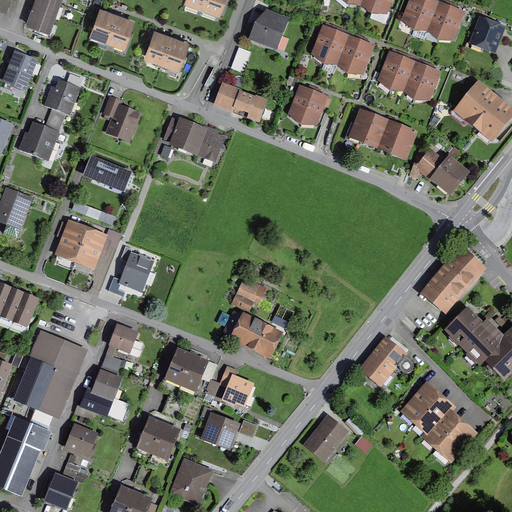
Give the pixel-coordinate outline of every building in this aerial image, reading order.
[(52,34),(63,0),(35,0),(27,25),(52,34)] [(230,0),(187,0),(186,5),(224,18),(230,0)] [(390,0),(376,0),(374,8),(386,13),(390,0)] [(426,0),(412,0),(404,20),(416,24),(426,0)] [(438,4),(427,0),(426,0),(416,24),(428,29),(438,4)] [(450,9),(438,4),(428,29),(440,34),(450,9)] [(462,14),(450,9),(440,34),(452,39),(462,14)] [(279,53),(291,20),(264,10),(252,43),(279,53)] [(134,25),(100,13),(90,42),(124,54),(134,25)] [(507,29),(481,19),(470,46),(496,57),(507,29)] [(336,33),(324,28),(314,53),(326,58),(336,33)] [(348,38),(336,33),(326,58),(338,63),(348,38)] [(192,47),(154,34),(144,62),(182,75),(192,47)] [(360,42),(348,38),(338,63),(350,67),(360,42)] [(372,47),(360,42),(350,67),(362,72),(372,47)] [(240,47),(232,68),(244,73),(252,51),(240,47)] [(29,94),(40,62),(13,53),(2,85),(29,94)] [(403,59),(391,55),(381,79),(393,84),(403,59)] [(415,64),(403,59),(393,84),(405,89),(415,64)] [(427,69),(415,64),(405,89),(417,94),(427,69)] [(439,74),(427,69),(417,94),(429,98),(439,74)] [(52,87),(45,106),(73,116),(83,90),(60,81),(58,89),(52,87)] [(271,103),(225,85),(216,106),(262,124),(271,103)] [(511,114),(511,111),(479,85),(458,110),(492,138),(511,114)] [(323,103),(299,94),(291,114),(315,123),(323,103)] [(131,142),(142,113),(119,105),(120,100),(110,96),(104,114),(113,117),(107,133),(131,142)] [(420,133),(363,110),(351,139),(408,162),(420,133)] [(228,136),(181,119),(180,122),(173,119),(165,140),(173,142),(172,145),(218,162),(228,136)] [(0,156),(3,158),(15,125),(0,120),(0,156)] [(26,129),(19,149),(49,160),(60,132),(33,122),(30,131),(26,129)] [(473,173),(453,157),(448,162),(433,150),(417,169),(452,198),(473,173)] [(135,173),(94,158),(86,180),(127,195),(135,173)] [(33,197),(7,188),(2,203),(0,202),(0,222),(21,230),(33,197)] [(110,235),(70,221),(57,256),(97,270),(110,235)] [(466,290),(488,269),(463,246),(441,268),(421,293),(446,316),(466,290)] [(155,263),(134,253),(119,285),(141,295),(155,263)] [(258,306),(267,288),(246,277),(232,302),(250,311),(254,304),(258,306)] [(11,290),(0,285),(0,314),(11,290)] [(24,295),(11,290),(0,314),(13,320),(24,295)] [(36,301),(24,295),(13,320),(26,325),(36,301)] [(511,377),(511,330),(507,335),(490,319),(487,323),(471,308),(447,334),(503,387),(511,377)] [(289,334),(246,314),(245,317),(235,313),(226,333),(236,337),(234,342),(277,361),(289,334)] [(141,333),(120,325),(109,352),(117,355),(119,349),(132,354),(141,333)] [(88,351),(41,331),(13,398),(60,417),(88,351)] [(408,353),(386,336),(359,369),(381,387),(408,353)] [(213,364),(180,350),(167,381),(200,395),(213,364)] [(121,363),(106,357),(102,366),(117,372),(121,363)] [(0,395),(12,369),(0,363),(0,395)] [(237,371),(228,367),(220,385),(229,389),(224,400),(247,410),(257,384),(236,376),(237,371)] [(127,381),(102,370),(94,390),(90,388),(81,408),(122,425),(130,405),(118,401),(127,381)] [(442,395),(427,381),(401,412),(415,425),(442,395)] [(454,405),(442,395),(415,425),(427,435),(450,409),(454,405)] [(177,430),(181,422),(154,408),(149,416),(177,430)] [(463,420),(450,409),(427,435),(424,439),(437,450),(463,420)] [(349,432),(326,414),(302,445),(325,463),(349,432)] [(241,427),(210,415),(200,438),(231,451),(241,427)] [(50,431),(15,417),(0,452),(0,486),(22,496),(50,431)] [(178,431),(150,420),(137,451),(165,462),(178,431)] [(254,437),(258,425),(245,420),(240,433),(254,437)] [(478,433),(463,420),(437,450),(451,463),(478,433)] [(102,436),(76,425),(65,449),(92,460),(102,436)] [(372,447),(362,439),(355,447),(366,455),(372,447)] [(213,471),(186,459),(171,493),(199,505),(213,471)] [(83,483),(58,472),(46,501),(71,511),(83,483)] [(145,511),(151,498),(121,486),(109,511),(145,511)]
